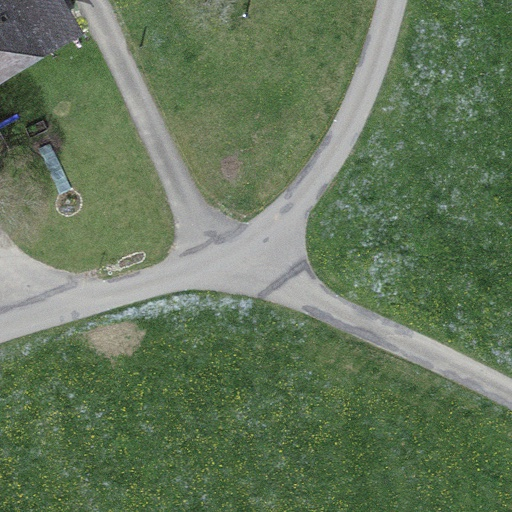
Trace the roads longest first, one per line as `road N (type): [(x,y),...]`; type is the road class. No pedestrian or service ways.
road 1 (track): [(511,407),(229,256)]
road 2 (track): [(88,0),(229,256)]
